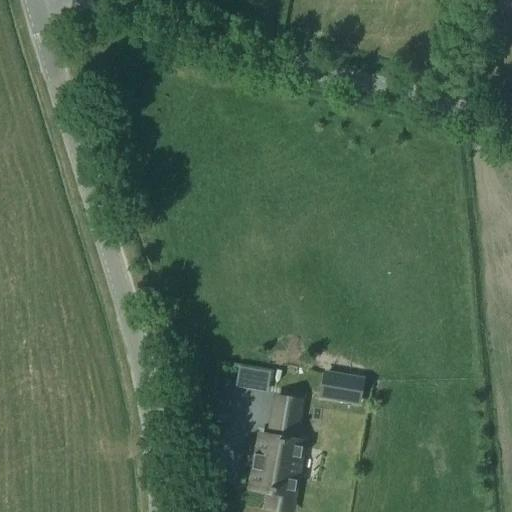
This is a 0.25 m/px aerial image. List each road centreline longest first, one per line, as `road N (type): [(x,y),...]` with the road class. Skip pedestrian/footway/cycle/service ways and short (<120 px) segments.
road 1 (tertiary): [(159,511),(134,344),(32,0)]
road 2 (unclassified): [(511,134),(447,106),(208,42),(89,0)]
